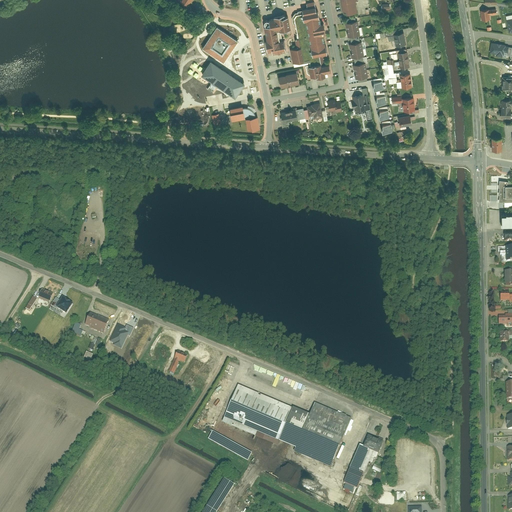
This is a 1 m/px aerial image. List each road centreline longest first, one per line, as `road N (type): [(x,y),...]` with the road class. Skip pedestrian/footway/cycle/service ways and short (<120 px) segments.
road 1 (residential): [(0,253),(427,434),(443,463),(443,511)]
road 2 (tertiary): [(477,161),(483,511)]
road 3 (residential): [(0,127),(267,146)]
road 4 (residential): [(267,146),(429,158)]
road 5 (residential): [(326,0),(342,81),(266,102)]
road 6 (residential): [(429,158),(417,0)]
road 7 (residential): [(266,102),(249,24),(207,0)]
road 8 (tertiary): [(466,35),(477,161)]
